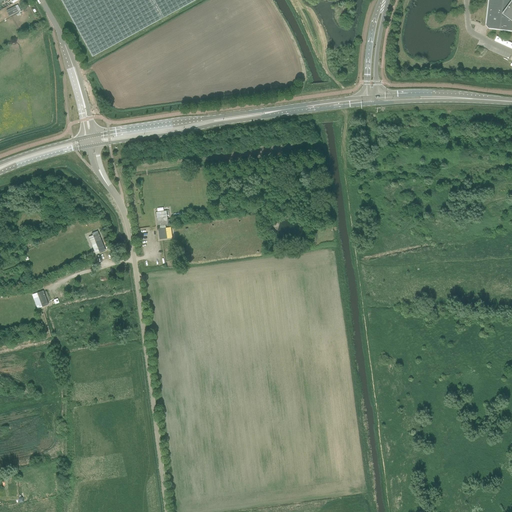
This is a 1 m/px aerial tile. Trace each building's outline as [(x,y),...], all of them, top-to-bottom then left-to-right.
[(60,0),(92,57),(195,0),(60,0)] [(511,0),(488,0),(485,25),(487,25),(488,27),(488,29),(511,31),(511,0)] [(17,5),(6,11),(10,18),(21,12),(17,5)] [(157,218),(158,226),(168,225),(167,217),(166,211),(156,212),(157,218)] [(166,228),(163,228),(158,229),(160,240),(167,239),(166,228)] [(92,235),(95,243),(101,240),(98,233),(92,235)] [(96,244),(99,253),(105,251),(101,241),(96,244)] [(42,307),(48,304),(43,291),(37,293),(42,307)]
